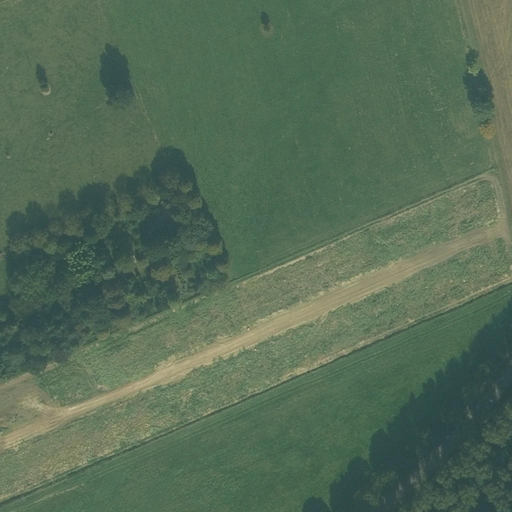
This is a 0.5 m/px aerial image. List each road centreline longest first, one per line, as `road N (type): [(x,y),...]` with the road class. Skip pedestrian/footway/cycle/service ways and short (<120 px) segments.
road 1 (track): [(462,0),(511,225)]
road 2 (secondary): [(511,370),(376,511)]
